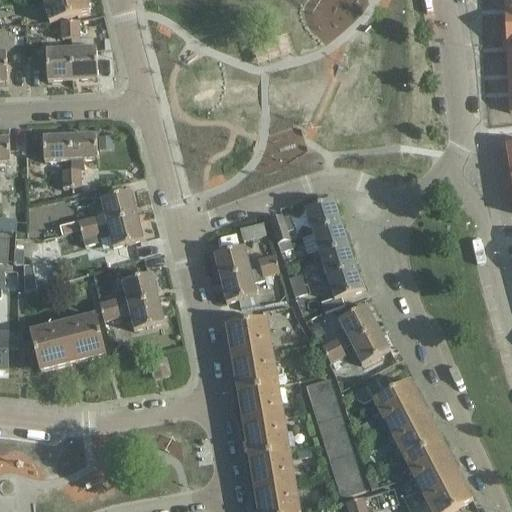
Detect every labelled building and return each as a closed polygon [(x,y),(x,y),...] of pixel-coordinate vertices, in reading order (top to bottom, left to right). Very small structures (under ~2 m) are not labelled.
[(85,0),(42,0),(49,26),(90,16),(85,0)] [(71,24),(72,41),(80,41),(80,23),(71,24)] [(62,42),(72,41),(71,24),(62,24),(62,42)] [(251,49),(257,67),(291,57),(285,38),(251,49)] [(72,52),(73,83),(98,82),(97,51),(72,52)] [(49,84),(73,83),(72,52),(47,53),(49,84)] [(0,55),(0,87),(8,87),(7,55),(0,55)] [(73,190),(81,189),(80,175),(84,174),(83,163),(98,162),(97,137),(70,139),(71,163),(72,174),(73,190)] [(45,165),(71,163),(70,139),(43,140),(45,165)] [(0,141),(0,166),(10,166),(9,141),(0,141)] [(64,190),(73,190),(72,174),(63,174),(64,190)] [(100,202),(106,227),(138,218),(131,194),(100,202)] [(312,235),(341,226),(334,203),(305,212),(312,235)] [(138,218),(106,227),(112,251),(144,243),(138,218)] [(276,247),(289,243),(281,220),(269,224),(276,247)] [(79,234),(81,233),(96,229),(94,221),(77,226),(79,234)] [(319,258),(348,248),(341,226),(312,235),(319,258)] [(81,242),(83,242),(98,237),(96,229),(81,233),(79,234),(81,242)] [(0,253),(7,254),(8,241),(0,241),(0,253)] [(289,243),(276,247),(279,256),(292,252),(289,243)] [(326,280),(355,270),(348,248),(319,258),(326,280)] [(220,282),(251,274),(245,251),(214,259),(220,282)] [(261,271),(277,267),(275,259),(259,263),(261,271)] [(226,305),(257,297),(254,287),(265,284),(264,280),(279,276),(277,267),(261,271),(251,274),(220,282),(226,305)] [(355,270),(326,280),(333,301),(321,305),(324,315),(344,309),(341,301),(363,294),(355,270)] [(127,309),(158,301),(152,277),(121,285),(127,309)] [(300,278),(288,282),(291,291),(303,287),(300,278)] [(294,301),(306,297),(303,287),(291,291),(294,301)] [(133,333),(165,325),(158,301),(127,309),(129,318),(133,333)] [(100,316),(117,311),(115,303),(98,307),(100,316)] [(351,346),(379,331),(367,308),(338,323),(351,346)] [(103,324),(120,320),(117,311),(100,316),(103,324)] [(40,374),(73,366),(106,357),(95,317),(29,335),(40,374)] [(237,396),(278,389),(267,321),(226,328),(237,396)] [(379,331),(351,346),(362,367),(391,352),(379,331)] [(0,339),(0,375),(8,375),(9,340),(0,339)] [(327,359),(342,351),(337,342),(322,350),(327,359)] [(342,351),(327,359),(331,366),(346,358),(342,351)] [(154,381),(159,380),(168,378),(165,364),(151,368),(154,381)] [(321,395),(334,392),(331,382),(318,386),(321,395)] [(404,463),(440,444),(410,384),(373,403),(404,463)] [(309,399),(321,395),(318,386),(306,389),(309,399)] [(249,463),(289,456),(278,389),(237,396),(249,463)] [(324,405),(336,401),(334,392),(321,395),(324,405)] [(312,408),(324,405),(321,395),(309,399),(312,408)] [(327,414),(339,410),(336,401),(324,405),(327,414)] [(314,418),(327,414),(324,405),(312,408),(314,418)] [(329,423),(342,420),(339,410),(327,414),(329,423)] [(317,427),(329,423),(327,414),(314,418),(317,427)] [(332,433),(345,429),(342,420),(329,423),(332,433)] [(320,436),(332,433),(329,423),(317,427),(320,436)] [(335,442),(347,439),(345,429),(332,433),(335,442)] [(323,446),(335,442),(332,433),(320,436),(323,446)] [(347,439),(335,442),(338,452),(350,448),(347,439)] [(335,442),(323,446),(325,455),(338,452),(335,442)] [(440,444),(404,463),(428,511),(454,511),(471,503),(440,444)] [(350,448),(338,452),(340,461),(353,457),(350,448)] [(338,452),(325,455),(328,465),(340,461),(338,452)] [(256,511),(298,511),(289,456),(249,463),(256,511)] [(353,457),(340,461),(343,470),(356,467),(353,457)] [(340,461),(328,465),(331,474),(343,470),(340,461)] [(356,467),(343,470),(346,480),(358,476),(356,467)] [(343,470),(331,474),(334,483),(346,480),(343,470)] [(358,476),(346,480),(349,489),(361,486),(358,476)] [(346,480),(334,483),(336,493),(349,489),(346,480)] [(361,486),(349,489),(352,499),(364,495),(361,486)] [(349,489),(336,493),(339,502),(352,499),(349,489)] [(365,511),(363,502),(354,504),(356,511),(365,511)]
